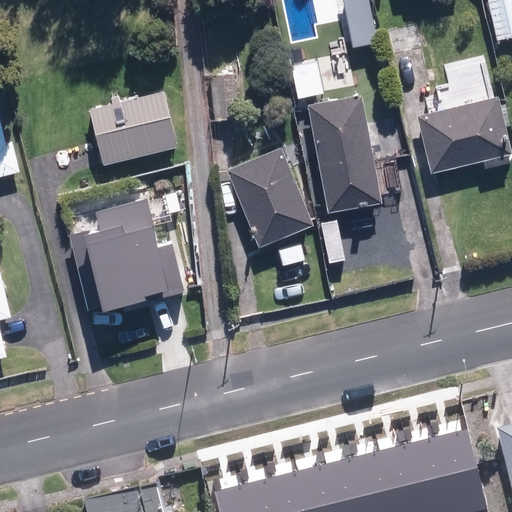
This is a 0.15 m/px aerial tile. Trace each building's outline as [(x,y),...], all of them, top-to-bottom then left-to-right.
[(511,34),(511,0),(494,0),(504,36),(511,34)] [(242,114),(237,72),(215,75),(219,116),(242,114)] [(98,105),(111,159),(181,143),(168,89),(98,105)] [(387,196),(366,93),(317,102),(337,206),(387,196)] [(424,112),(437,168),(511,150),(511,133),(503,94),(424,112)] [(0,172),(22,167),(15,140),(11,141),(3,111),(0,112),(0,172)] [(286,146),(235,167),(265,241),(317,220),(286,146)] [(103,251),(116,310),(156,300),(158,309),(173,306),(170,297),(193,292),(180,233),(103,251)] [(511,427),(503,429),(511,469),(511,427)] [(214,492),(218,511),(480,511),(488,510),(469,432),(214,492)] [(171,511),(164,482),(96,497),(99,511),(100,511),(108,510),(108,511),(171,511)]
